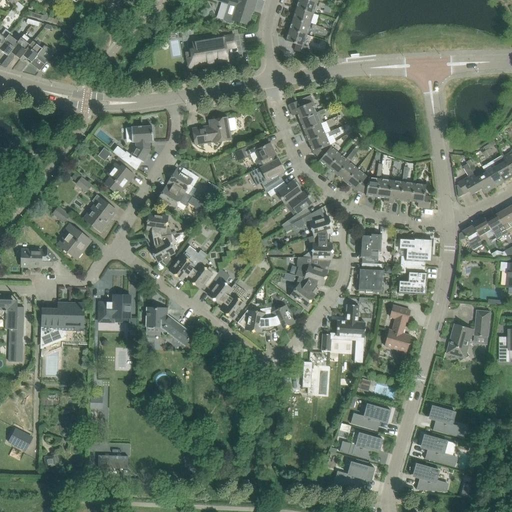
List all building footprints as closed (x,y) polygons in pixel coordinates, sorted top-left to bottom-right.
[(234,20),(248,24),(253,7),(254,7),(256,0),(215,0),(228,4),(223,21),(233,24),(234,20)] [(310,0),(298,0),(296,8),(314,13),(317,2),(310,0)] [(293,19),(310,24),(314,13),(296,8),(293,19)] [(289,30),(307,36),(310,24),(293,19),(289,30)] [(0,46),(6,39),(9,35),(10,33),(5,29),(1,35),(0,33),(0,46)] [(294,50),(305,54),(308,47),(303,46),(307,36),(289,30),(286,41),(296,44),(294,50)] [(0,54),(2,52),(8,56),(18,42),(9,35),(6,39),(0,46),(0,54)] [(18,42),(8,56),(11,59),(14,55),(20,59),(30,45),(33,41),(24,35),(21,38),(18,42)] [(209,64),(214,63),(228,61),(226,49),(236,47),(234,35),(192,42),(194,51),(187,53),(186,53),(188,66),(189,66),(189,67),(197,66),(196,66),(197,66),(208,64),(209,64)] [(30,45),(20,59),(23,62),(26,58),(31,62),(30,63),(40,71),(46,62),(47,63),(47,62),(54,53),(46,47),(44,45),(42,49),(33,41),(30,45)] [(311,95),(288,105),(293,116),(297,114),(299,120),(316,113),(312,103),(314,102),(311,95)] [(316,113),(299,120),(304,131),(321,124),(323,123),(320,116),(318,112),(316,113)] [(211,126),(193,129),(195,144),(213,141),(213,142),(222,140),(230,139),(229,134),(229,131),(234,130),(236,128),(235,120),(232,118),(227,119),(227,118),(210,121),(211,126)] [(309,142),(325,135),(321,124),(304,131),(309,142)] [(141,161),(143,162),(150,150),(149,149),(148,141),(153,141),(152,126),(131,127),(132,142),(135,142),(136,147),(131,155),(126,151),(123,156),(121,158),(125,162),(136,170),(141,161)] [(313,152),(314,152),(326,147),(330,145),(325,135),(309,142),(313,152)] [(259,142),(234,154),(238,161),(250,155),(254,163),(256,162),(259,168),(260,167),(277,159),(273,149),(274,148),(273,145),(271,145),(270,143),(261,147),(259,142)] [(105,147),(102,151),(108,157),(111,153),(105,147)] [(319,161),(328,168),(339,154),(331,147),(328,150),(326,147),(314,152),(320,160),(319,161)] [(511,149),(511,150),(511,151),(503,157),(506,161),(511,171),(511,149)] [(328,168),(337,176),(348,162),(339,154),(328,168)] [(493,161),(505,182),(511,177),(511,171),(506,161),(503,157),(503,156),(493,161)] [(284,172),(277,159),(260,167),(260,169),(250,174),(257,187),(262,185),(266,191),(266,190),(283,180),(279,174),(284,172)] [(483,167),(486,173),(495,188),(505,182),(493,161),(483,167)] [(358,169),(348,162),(337,176),(346,183),(358,169)] [(111,176),(104,184),(114,191),(116,188),(121,192),(134,175),(122,166),(120,168),(115,164),(113,167),(116,170),(111,176)] [(460,184),(458,185),(459,197),(465,194),(470,191),(473,195),(482,189),(483,189),(477,178),(470,168),(468,164),(463,166),(469,177),(459,183),(460,184)] [(356,190),(366,194),(368,181),(364,179),(367,177),(358,169),(346,183),(355,190),(356,190)] [(193,187),(199,178),(188,171),(185,176),(176,170),(168,182),(192,197),(196,189),(193,187)] [(486,173),(477,178),(483,189),(482,189),(485,193),(495,188),(486,173)] [(75,174),(71,178),(76,182),(79,178),(75,174)] [(225,175),(218,178),(221,185),(229,181),(225,175)] [(414,182),(426,185),(427,178),(416,176),(414,182)] [(82,177),(76,184),(87,192),(92,185),(82,177)] [(285,205),(289,202),(301,193),(301,192),(304,190),(295,178),(285,186),(281,182),(283,180),(266,190),(271,197),(277,193),(285,205)] [(377,197),(379,179),(368,178),(368,181),(366,194),(366,195),(377,197)] [(383,202),(388,203),(391,181),(379,179),(377,197),(384,198),(383,202)] [(394,199),(400,200),(402,182),(391,181),(388,203),(393,204),(394,199)] [(168,182),(158,199),(174,209),(179,202),(186,206),(188,203),(200,211),(204,204),(192,197),(168,182)] [(400,200),(411,202),(414,184),(402,182),(400,200)] [(426,185),(414,184),(411,202),(418,202),(417,207),(429,209),(431,197),(424,196),(426,185)] [(209,188),(205,195),(212,199),(216,192),(209,188)] [(294,216),(281,226),(283,229),(290,225),(293,223),(311,214),(311,213),(308,215),(304,209),(306,208),(314,202),(305,190),(304,190),(301,192),(301,193),(289,202),(295,210),(291,213),(294,216)] [(93,211),(86,220),(101,232),(111,218),(117,211),(112,207),(100,198),(97,195),(92,201),(96,203),(91,209),(93,211)] [(58,207),(53,213),(65,223),(70,216),(58,207)] [(308,238),(332,231),(328,217),(324,218),(321,208),(311,214),(293,223),(295,227),(297,228),(299,229),(301,228),(303,225),(307,224),(310,223),(314,236),(308,238)] [(511,213),(509,208),(498,214),(509,233),(511,230),(511,228),(511,227),(511,213)] [(486,218),(495,234),(498,239),(509,233),(498,214),(488,220),(486,218)] [(166,227),(168,217),(149,215),(147,229),(151,229),(153,238),(171,235),(170,227),(166,227)] [(486,218),(475,225),(486,243),(490,241),(488,238),(495,234),(486,218)] [(76,259),(86,247),(91,241),(70,224),(64,231),(69,235),(60,246),(76,259)] [(290,225),(283,229),(286,234),(293,230),(291,228),(290,225)] [(464,231),(460,234),(460,240),(468,238),(474,250),(486,243),(475,225),(464,231)] [(332,231),(308,238),(310,245),(313,245),(312,258),(332,258),(332,244),(327,244),(327,232),(332,231)] [(362,263),(368,264),(378,264),(378,257),(370,257),(371,250),(379,250),(380,235),(371,234),(371,236),(362,235),(360,257),(362,257),(362,263)] [(155,247),(150,249),(157,261),(162,259),(166,265),(170,259),(169,255),(174,252),(169,244),(173,242),(171,235),(153,238),(155,247)] [(401,256),(401,265),(425,267),(425,260),(430,261),(431,240),(415,239),(415,240),(400,239),(399,248),(407,249),(406,256),(401,256)] [(189,246),(181,256),(170,271),(181,280),(184,276),(188,279),(188,280),(200,265),(207,255),(199,249),(197,252),(189,246)] [(21,267),(41,267),(41,265),(52,266),(58,260),(47,249),(46,250),(22,250),(21,267)] [(261,252),(258,257),(264,261),(267,257),(261,252)] [(295,275),(299,276),(322,285),(327,271),(322,270),(323,267),(328,267),(331,259),(332,259),(332,258),(312,258),(297,258),(296,266),(297,266),(295,275)] [(159,263),(155,269),(162,274),(166,269),(159,263)] [(378,264),(368,264),(362,263),(361,269),(359,269),(358,289),(368,290),(381,291),(383,271),(382,271),(382,264),(378,264)] [(206,280),(210,283),(221,269),(218,273),(209,267),(207,270),(200,265),(188,280),(199,288),(206,280)] [(425,267),(401,265),(400,273),(409,273),(408,282),(400,281),(399,292),(425,293),(426,274),(424,273),(425,267)] [(208,295),(219,304),(231,289),(224,283),(230,276),(221,269),(210,283),(215,287),(208,295)] [(299,285),(290,295),(306,307),(314,296),(310,293),(317,283),(322,285),(299,276),(296,283),(299,285)] [(231,289),(219,304),(220,304),(221,301),(226,305),(221,310),(233,319),(235,316),(238,319),(247,306),(241,301),(247,293),(234,284),(231,289)] [(131,296),(113,295),(111,295),(111,303),(99,303),(99,322),(113,322),(113,318),(130,318),(131,296)] [(0,310),(4,311),(6,313),(6,320),(5,329),(10,329),(10,336),(9,362),(22,362),(24,307),(17,307),(17,305),(18,301),(18,300),(17,300),(13,300),(0,299),(0,310)] [(43,309),(42,342),(42,343),(42,344),(43,344),(44,344),(45,344),(61,337),(61,328),(83,329),(83,323),(84,304),(58,303),(58,310),(43,309)] [(365,323),(358,322),(359,305),(347,305),(346,321),(337,321),(336,334),(330,333),(330,334),(322,334),(321,350),(330,351),(331,340),(364,342),(365,323)] [(410,310),(393,305),(390,318),(393,319),(390,329),(385,346),(397,350),(395,356),(397,360),(403,361),(402,362),(403,362),(410,336),(402,333),(406,321),(407,322),(410,310)] [(274,307),(267,308),(270,326),(278,325),(281,330),(293,323),(285,306),(276,311),(274,307)] [(167,331),(184,345),(192,335),(164,313),(165,309),(147,308),(147,316),(146,326),(160,326),(167,331)] [(247,310),(237,323),(246,330),(260,332),(261,328),(270,326),(267,308),(260,309),(259,313),(247,310)] [(299,309),(294,315),(297,318),(302,311),(299,309)] [(491,312),(477,311),(476,330),(455,324),(447,353),(458,356),(461,361),(470,356),(468,352),(472,336),(475,336),(488,337),(491,312)] [(510,337),(500,337),(500,354),(510,354),(510,350),(511,350),(511,329),(510,329),(510,337)] [(312,362),(309,362),(304,362),(302,387),(311,388),(312,362)] [(371,381),(368,380),(362,379),(359,389),(368,391),(371,381)] [(91,398),(91,407),(102,408),(102,401),(96,401),(96,398),(91,398)] [(351,423),(351,424),(377,431),(377,430),(376,430),(377,425),(378,423),(378,421),(387,424),(389,417),(388,417),(390,411),(391,411),(391,410),(371,405),(367,404),(365,410),(366,411),(364,417),(355,414),(352,423),(351,423)] [(430,412),(428,419),(437,421),(436,423),(436,425),(435,430),(433,429),(433,430),(462,438),(463,437),(461,437),(464,428),(451,424),(453,418),(454,419),(456,412),(451,411),(432,405),(431,406),(432,407),(431,412),(430,412)] [(16,428),(9,442),(26,451),(33,437),(16,428)] [(340,451),(339,452),(369,460),(369,459),(368,458),(369,453),(369,454),(370,452),(370,450),(379,453),(381,446),(380,446),(381,440),(382,440),(383,439),(363,434),(359,432),(357,439),(358,440),(356,445),(344,442),(341,451),(340,451)] [(422,441),(420,448),(429,450),(428,452),(428,453),(427,458),(425,458),(425,459),(454,467),(455,466),(453,466),(456,457),(443,453),(445,447),(446,448),(448,441),(443,440),(424,434),(423,435),(424,435),(423,441),(422,441)] [(488,439),(479,438),(479,448),(488,449),(488,439)] [(487,453),(478,453),(478,462),(487,462),(487,453)] [(98,455),(98,467),(126,467),(126,455),(98,455)] [(334,484),(334,485),(362,487),(362,486),(360,486),(362,481),(362,479),(371,482),(373,475),(372,475),(373,469),(374,469),(375,468),(368,466),(369,463),(357,460),(356,463),(355,463),(351,461),(349,468),(350,469),(348,474),(339,472),(335,484),(334,484)] [(414,470),(412,477),(421,479),(420,481),(418,489),(416,489),(416,490),(446,492),(447,491),(445,491),(447,483),(435,480),(436,476),(438,477),(440,470),(435,469),(416,463),(415,464),(416,464),(415,470),(414,470)] [(468,465),(466,473),(472,475),(474,467),(468,465)]
